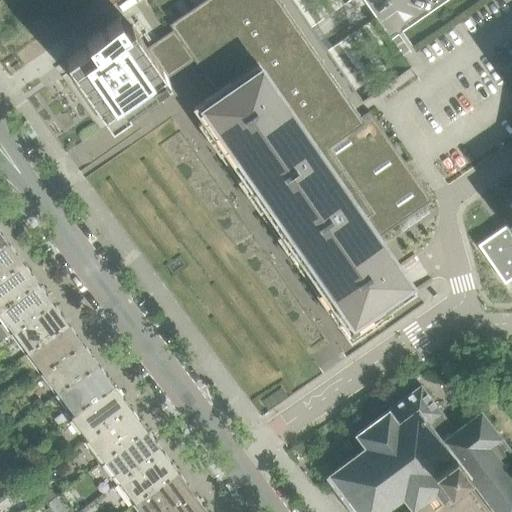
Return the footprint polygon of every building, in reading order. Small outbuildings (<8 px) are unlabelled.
[(361,116),(279,0),(204,0),(169,25),(173,30),(194,61),(216,92),(193,108),(202,122),(198,125),(203,132),(207,129),(219,146),(215,149),(242,188),(247,185),(259,203),(254,206),(282,245),(286,242),(298,259),(294,262),(321,301),(325,298),(337,316),(333,319),(351,345),(392,316),(388,311),(415,292),(378,238),(431,201),(369,111),(361,116)] [(168,79),(187,65),(194,61),(173,30),(147,48),(132,26),(127,30),(119,18),(86,41),(88,44),(66,60),(110,123),(128,111),(126,108),(154,89),(154,90),(169,80),(168,79)] [(506,225),(477,245),(504,284),(511,278),(511,203),(510,205),(511,208),(511,226),(509,229),(506,225)] [(0,280),(21,265),(16,257),(14,255),(15,251),(11,246),(7,245),(6,243),(0,247),(0,280)] [(0,310),(35,284),(29,276),(30,272),(26,266),(22,266),(21,265),(0,280),(0,310)] [(0,342),(14,332),(51,305),(44,296),(45,292),(41,287),(37,286),(35,284),(0,310),(0,313),(5,321),(0,324),(0,342)] [(29,352),(65,325),(59,317),(60,312),(56,307),(52,306),(51,305),(14,332),(29,352)] [(44,373),(81,345),(74,337),(75,333),(71,327),(67,327),(65,325),(29,352),(44,373)] [(59,394),(96,365),(90,357),(90,353),(86,348),(82,347),(81,345),(44,373),(59,394)] [(71,417),(112,386),(106,379),(96,365),(59,394),(70,408),(54,420),(59,427),(72,417),(71,417)] [(88,439),(128,409),(122,400),(122,397),(114,385),(112,386),(71,417),(72,417),(88,439)] [(511,511),(511,452),(481,412),(455,431),(421,386),(355,435),(364,447),(328,475),(355,511),(385,511),(403,499),(412,511),(436,494),(441,501),(444,503),(447,503),(449,502),(451,500),(452,497),(451,494),(451,493),(469,480),(493,511),(511,511)] [(43,404),(39,398),(33,403),(37,409),(43,404)] [(104,461),(145,432),(137,422),(138,418),(133,411),(129,411),(128,409),(88,439),(104,461)] [(120,482),(160,452),(153,443),(154,439),(149,432),(145,432),(104,461),(120,482)] [(13,446),(9,439),(0,445),(0,449),(1,451),(13,446)] [(136,503),(176,473),(169,464),(170,460),(165,454),(161,453),(160,452),(120,482),(136,503)] [(142,511),(168,511),(192,494),(185,485),(185,481),(181,475),(177,474),(176,473),(136,503),(142,511)] [(57,497),(48,485),(40,491),(49,503),(48,504),(56,498),(57,497)] [(204,511),(201,506),(201,503),(196,496),(192,495),(192,494),(168,511),(204,511)] [(66,511),(56,498),(48,504),(54,511),(66,511)]
